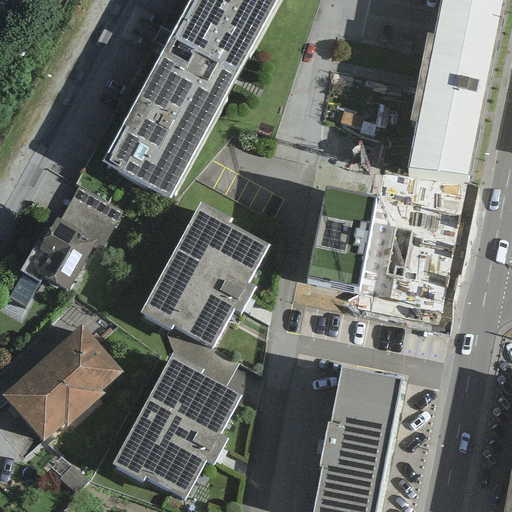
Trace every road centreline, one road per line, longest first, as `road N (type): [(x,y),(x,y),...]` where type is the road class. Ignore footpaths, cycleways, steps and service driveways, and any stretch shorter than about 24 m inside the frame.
road 1 (residential): [(128,0),(0,239)]
road 2 (primary): [(491,262),(442,511)]
